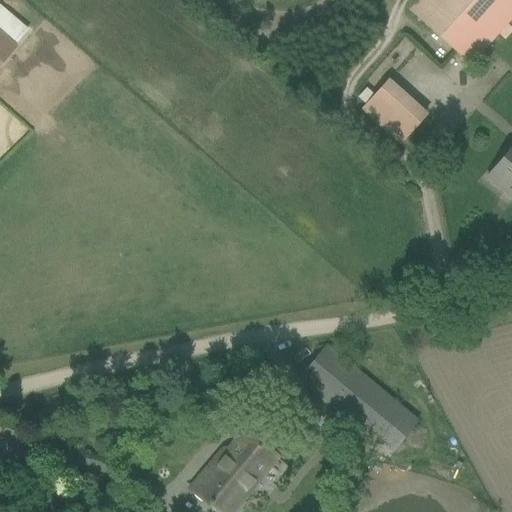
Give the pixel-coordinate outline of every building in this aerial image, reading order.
[(469,65),(511,16),(511,0),(417,0),(408,10),(469,65)] [(0,67),(17,47),(0,32),(0,67)] [(425,115),(410,101),(387,81),(361,111),(398,144),(425,115)] [(511,194),(511,145),(486,178),(502,191),(505,188),(511,194)] [(417,422),(341,360),(325,347),(300,378),(376,440),(391,453),(417,422)] [(218,511),(227,511),(247,488),(274,456),(244,432),(214,469),(210,466),(191,489),(218,511)]
